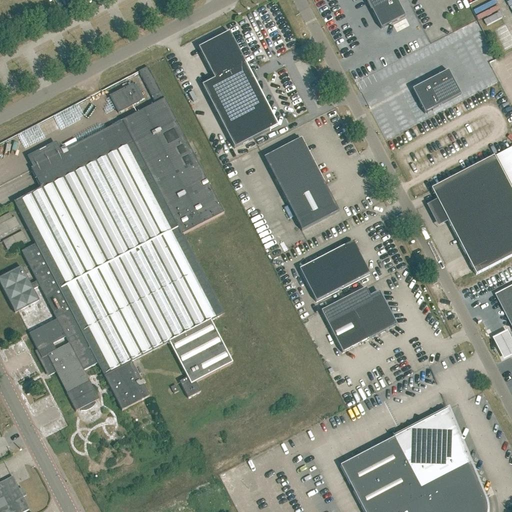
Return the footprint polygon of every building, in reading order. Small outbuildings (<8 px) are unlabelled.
[(27,22),(50,11),(44,0),(18,0),(17,1),(27,22)] [(405,17),(395,0),(365,0),(381,30),(405,17)] [(245,64),(229,33),(198,49),(214,80),(202,87),(234,149),(270,131),(278,127),(273,118),(245,64)] [(56,373),(67,394),(76,412),(99,401),(90,383),(84,371),(97,364),(122,411),(150,397),(132,362),(169,343),(187,379),(180,383),(188,399),(201,393),(196,383),(233,364),(211,321),(223,315),(202,275),(182,236),(224,214),(165,100),(164,100),(148,68),(147,68),(139,73),(155,105),(31,169),(42,190),(20,202),(15,205),(36,245),(21,253),(37,283),(30,286),(21,269),(0,279),(0,284),(15,314),(38,302),(33,290),(39,287),(57,321),(29,335),(38,351),(35,353),(45,372),(48,371),(50,376),(56,373)] [(412,91),(425,114),(461,96),(448,72),(412,91)] [(118,114),(141,102),(132,86),(110,98),(118,114)] [(25,151),(30,146),(25,141),(20,147),(25,151)] [(265,159),(264,159),(302,232),(339,212),(324,184),(320,185),(319,184),(321,183),(319,179),(317,180),(303,152),(300,151),(301,149),(296,148),(296,149),(293,149),(266,162),(265,159)] [(511,192),(494,157),(475,167),(431,190),(476,275),(511,256),(511,192)] [(7,210),(0,212),(0,227),(13,223),(7,210)] [(9,234),(1,237),(3,242),(21,235),(19,228),(9,232),(9,234)] [(344,247),(299,271),(316,303),(370,275),(354,245),(353,243),(344,247)] [(342,354),(396,326),(379,293),(370,298),(366,289),(321,312),(325,321),(342,354)] [(511,289),(498,297),(511,325),(511,289)] [(511,342),(505,329),(490,336),(501,358),(511,352),(511,342)] [(485,499),(448,410),(340,467),(363,511),(476,511),(476,510),(476,509),(476,507),(476,505),(475,503),(485,499)] [(20,494),(12,478),(0,484),(0,511),(25,511),(28,511),(22,498),(25,497),(23,493),(20,494)]
